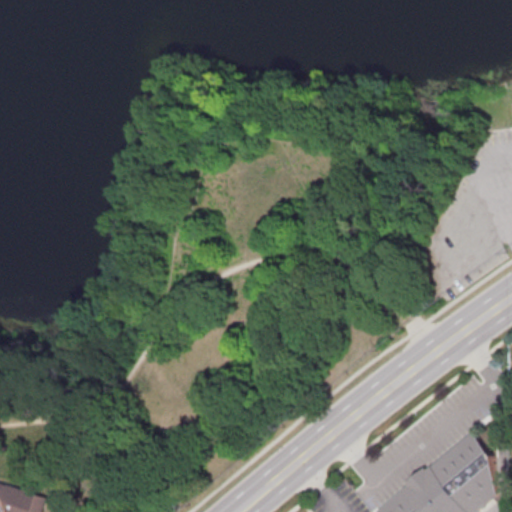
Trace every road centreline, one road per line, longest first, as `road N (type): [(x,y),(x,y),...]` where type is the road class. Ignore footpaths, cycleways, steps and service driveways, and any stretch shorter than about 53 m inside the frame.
road 1 (track): [(407,318),(338,260),(286,254),(251,262),(217,277),(89,408),(0,425)]
road 2 (secondary): [(434,353),(269,485)]
